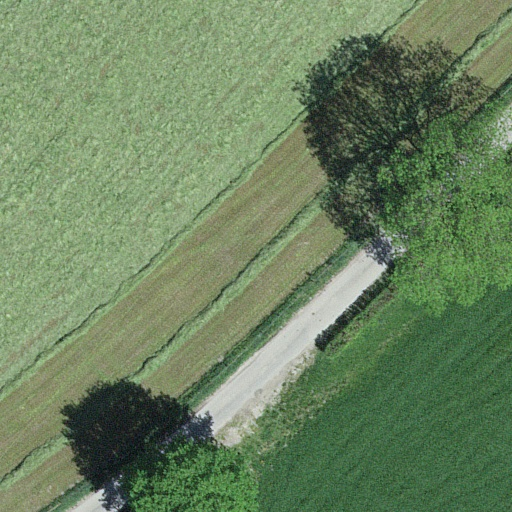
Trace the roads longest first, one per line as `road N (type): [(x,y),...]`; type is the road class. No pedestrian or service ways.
road 1 (unclassified): [(86,511),(219,408),(511,128)]
road 2 (track): [(291,339),(300,419),(245,511)]
